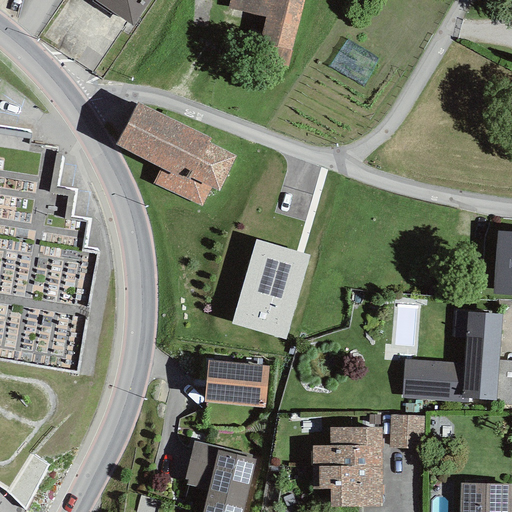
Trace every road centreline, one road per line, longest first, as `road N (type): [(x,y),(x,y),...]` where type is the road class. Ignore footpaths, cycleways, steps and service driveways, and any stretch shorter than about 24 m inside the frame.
road 1 (tertiary): [(70,104),(112,175),(134,245),(139,310),(131,380),(73,511)]
road 2 (residential): [(70,104),(102,96),(165,102),(363,178)]
road 3 (residential): [(363,178),(466,0)]
road 4 (residential): [(363,178),(511,211)]
